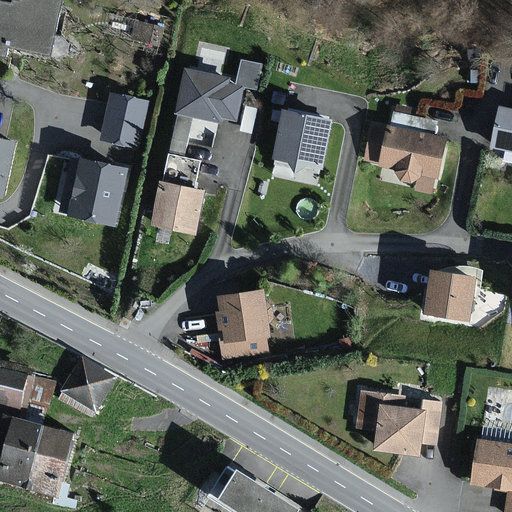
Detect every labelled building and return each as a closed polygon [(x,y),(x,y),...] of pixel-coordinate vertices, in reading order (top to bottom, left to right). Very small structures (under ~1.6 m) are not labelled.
[(17,0),(16,6),(0,3),(0,52),(4,53),(10,54),(11,46),(51,54),(62,0),(17,0)] [(188,68),(171,143),(189,147),(190,141),(210,145),(216,120),(221,121),(222,116),(238,120),(246,85),(233,82),(234,78),(188,68)] [(148,100),(113,94),(105,137),(139,144),(148,100)] [(511,109),(503,108),(496,146),(507,148),(504,161),(511,162),(511,109)] [(436,120),(397,110),(392,129),(375,124),(367,159),(397,167),(394,181),(431,190),(435,176),(440,177),(449,139),(432,135),(436,120)] [(332,121),(287,111),(277,155),(322,165),(332,121)] [(0,192),(4,193),(16,141),(0,137),(0,192)] [(187,155),(189,147),(171,143),(154,222),(196,231),(205,191),(195,189),(202,158),(187,155)] [(128,169),(76,157),(64,210),(116,222),(128,169)] [(477,279),(436,270),(427,309),(468,318),(477,279)] [(265,289),(220,295),(222,311),(219,311),(221,327),(225,326),(227,338),(223,339),(226,357),(269,351),(267,336),(271,335),(265,289)] [(116,377),(83,357),(64,389),(97,409),(116,377)] [(23,405),(33,369),(0,361),(0,409),(3,400),(23,405)] [(404,395),(363,390),(358,428),(378,430),(375,449),(422,455),(423,442),(438,444),(443,403),(427,401),(425,412),(402,409),(404,395)] [(80,438),(17,418),(1,468),(64,488),(80,438)] [(511,511),(511,442),(480,437),(473,484),(509,490),(505,511),(511,511)] [(239,472),(231,466),(212,496),(236,511),(300,511),(303,508),(279,493),(268,486),(241,468),(239,472)]
